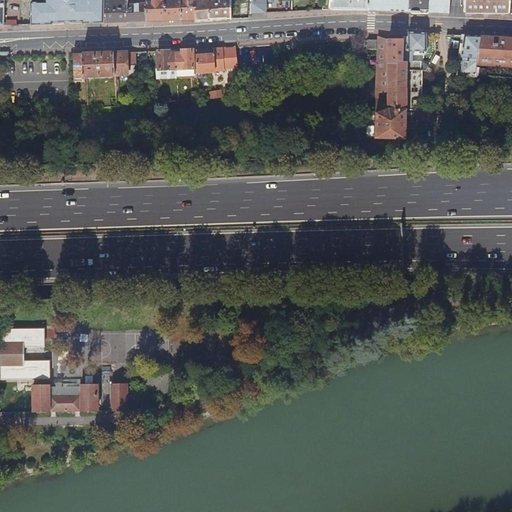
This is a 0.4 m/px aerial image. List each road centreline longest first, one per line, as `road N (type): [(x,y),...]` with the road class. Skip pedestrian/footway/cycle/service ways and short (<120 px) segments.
road 1 (tertiary): [(0,41),(366,22),(511,28)]
road 2 (motorway): [(511,194),(0,210)]
road 3 (motorway): [(0,261),(511,248)]
